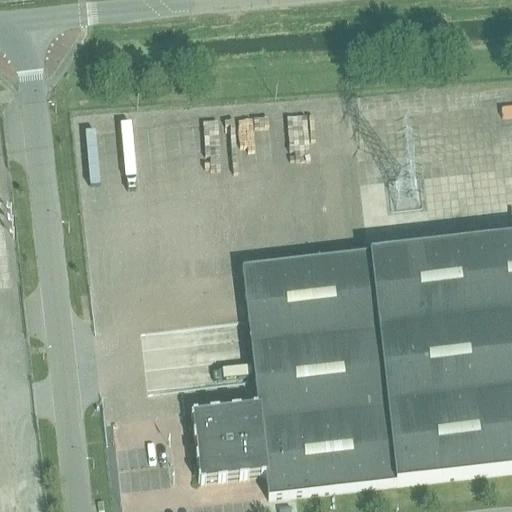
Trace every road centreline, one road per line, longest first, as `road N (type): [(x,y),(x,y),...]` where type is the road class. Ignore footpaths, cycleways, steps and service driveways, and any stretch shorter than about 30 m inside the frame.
road 1 (unclassified): [(77,511),(22,22)]
road 2 (unclassified): [(22,22),(283,0)]
